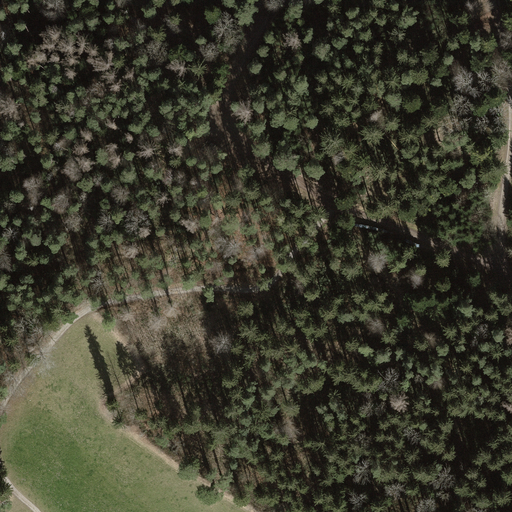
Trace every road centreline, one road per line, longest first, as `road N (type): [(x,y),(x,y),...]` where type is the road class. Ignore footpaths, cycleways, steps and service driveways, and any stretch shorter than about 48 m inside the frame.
road 1 (track): [(0,417),(8,392),(96,305),(157,291),(273,285),(336,205),(453,250),(500,259)]
road 2 (track): [(336,205),(247,147),(226,120),(234,74),(277,0)]
road 3 (track): [(511,97),(500,259)]
